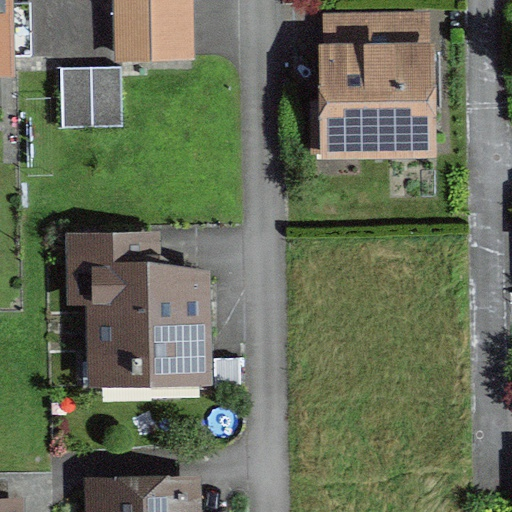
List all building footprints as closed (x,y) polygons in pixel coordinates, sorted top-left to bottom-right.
[(183,0),(111,0),(113,67),(185,65),(183,0)] [(426,30),(312,35),(318,167),(432,162),(426,30)] [(122,79),(54,79),(54,140),(122,140),(122,79)] [(146,244),(60,245),(60,317),(90,316),(91,386),(197,386),(197,283),(146,274),(146,244)] [(189,511),(189,495),(84,496),(84,511),(189,511)] [(23,511),(23,497),(0,497),(0,511),(23,511)]
